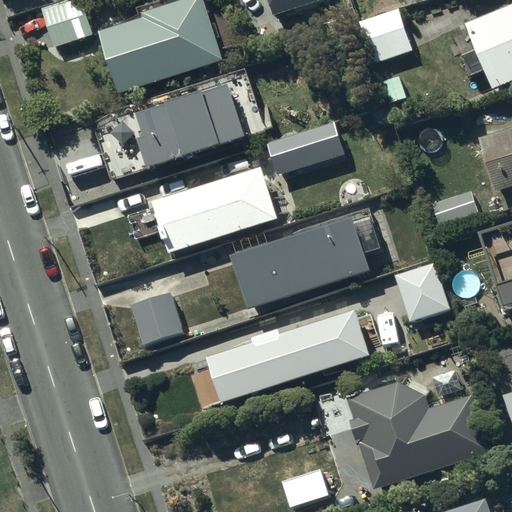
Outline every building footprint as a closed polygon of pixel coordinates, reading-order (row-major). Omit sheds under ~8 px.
[(98,35),(117,98),(222,66),(202,0),(195,0),(141,17),(143,22),(98,35)] [(264,0),(272,23),(326,4),(324,0),(264,0)] [(73,1),(41,12),(54,50),(93,36),(84,10),(77,12),(73,1)] [(511,7),(465,27),(492,94),(511,86),(511,7)] [(365,69),(412,52),(398,12),(351,29),(365,69)] [(146,176),(245,142),(227,90),(134,121),(141,142),(135,144),(146,176)] [(334,126),(266,148),(276,180),(344,158),(334,126)] [(511,130),(479,141),(496,195),(511,190),(511,130)] [(261,172),(151,207),(167,258),(277,223),(261,172)] [(431,203),(438,225),(479,211),(471,189),(431,203)] [(433,236),(442,266),(508,246),(499,215),(433,236)] [(351,223),(230,262),(247,315),(368,276),(351,223)] [(434,265),(393,279),(409,326),(450,312),(434,265)] [(511,276),(496,281),(504,308),(511,305),(511,276)] [(171,295),(130,308),(143,348),(184,335),(171,295)] [(249,342),(251,347),(206,361),(219,407),(367,360),(353,315),(281,338),(280,332),(249,342)] [(373,494),(490,455),(473,399),(428,413),(424,399),(397,388),(348,404),(353,417),(338,422),(346,447),(354,445),(354,447),(358,446),(364,463),(355,466),(361,485),(369,482),(373,494)] [(511,400),(503,403),(511,431),(511,400)]
